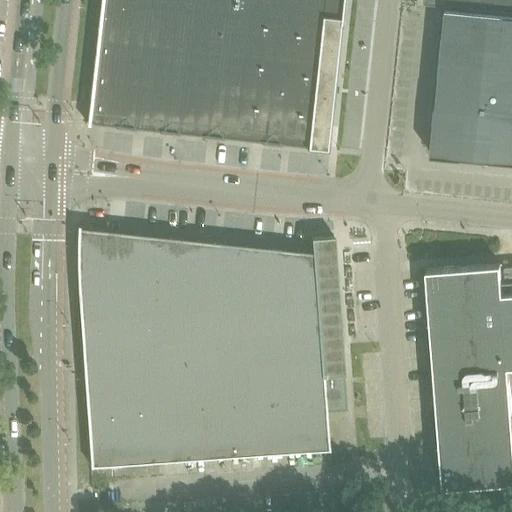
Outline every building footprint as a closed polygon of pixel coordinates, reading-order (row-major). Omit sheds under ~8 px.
[(100,0),(99,15),(156,22),(198,26),(269,34),(338,42),(342,0),(100,0)] [(511,0),(424,0),(424,2),(445,4),(511,10),(511,0)] [(511,14),(445,8),(436,103),(435,103),(430,154),(461,157),(461,156),(511,160),(511,14)] [(144,127),(156,22),(99,15),(93,71),(90,101),(87,123),(89,123),(89,121),(144,127)] [(144,127),(187,132),(198,26),(156,22),(144,127)] [(187,132),(257,139),(269,34),(198,26),(187,132)] [(326,149),(338,42),(269,34),(257,139),(308,145),(308,147),(326,149)] [(92,464),(329,448),(325,409),(345,408),(333,235),(312,237),(313,250),(83,227),(79,227),(79,224),(77,224),(77,245),(77,265),(81,328),(90,464),(92,464)] [(511,288),(502,290),(500,262),(427,267),(443,483),(511,478),(511,417),(508,363),(511,362),(511,288)]
